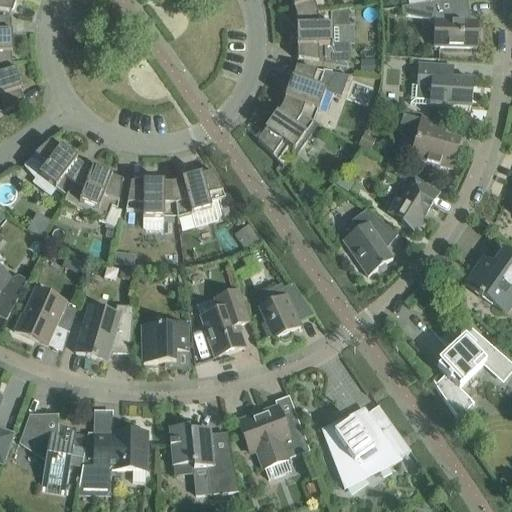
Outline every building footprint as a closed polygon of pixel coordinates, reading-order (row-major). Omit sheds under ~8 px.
[(0,0),(0,12),(13,14),(13,13),(17,0),(0,0)] [(289,0),(293,10),(294,10),(297,19),(336,12),(331,12),(327,0),(289,0)] [(466,0),(457,0),(401,8),(402,16),(435,23),(434,48),(477,49),(477,23),(470,22),(466,0)] [(333,46),(332,27),(349,27),(349,12),(336,13),(336,12),(297,19),(297,28),(296,28),(297,59),(296,60),(333,66),(350,69),(350,46),(333,46)] [(12,23),(0,20),(0,66),(11,64),(11,55),(12,55),(11,24),(12,23)] [(14,73),(11,64),(0,66),(0,116),(25,104),(24,102),(15,73),(14,73)] [(471,109),(473,81),(443,79),(444,67),(418,65),(417,86),(412,86),(411,106),(429,107),(471,109)] [(349,77),(332,74),(295,69),(295,70),(284,100),(285,100),(282,108),(318,127),(318,126),(313,124),(318,112),(325,92),(341,98),(349,77)] [(313,125),(317,127),(318,127),(282,108),(277,116),(276,115),(258,140),(257,142),(283,168),(284,167),(279,162),(288,149),(294,153),(306,136),(313,125)] [(447,126),(422,119),(422,121),(403,116),(401,125),(400,130),(401,134),(403,138),(406,141),(415,144),(411,160),(425,164),(424,168),(438,172),(439,168),(451,171),(459,142),(444,138),(447,126)] [(370,152),(375,142),(364,136),(359,146),(370,152)] [(50,142),(24,166),(25,167),(37,180),(36,181),(33,185),(49,197),(55,190),(66,198),(62,206),(84,168),(76,162),(77,161),(52,143),(51,142),(50,142)] [(84,168),(62,206),(63,206),(94,218),(94,221),(106,226),(112,209),(117,211),(123,182),(121,181),(92,170),(92,171),(84,168)] [(229,206),(213,173),(211,173),(181,182),(182,182),(173,185),(178,225),(179,224),(178,220),(191,216),(195,228),(218,222),(221,217),(217,202),(224,200),(228,206),(229,206)] [(415,233),(439,195),(413,179),(400,201),(396,198),(387,212),(393,216),(401,222),(402,225),(415,233)] [(178,225),(173,185),(164,185),(164,184),(133,184),(131,183),(124,220),(125,220),(127,213),(143,213),(143,220),(143,229),(146,232),(160,232),(163,229),(164,220),(177,220),(177,225),(178,225)] [(368,278),(393,261),(392,259),(391,260),(385,252),(397,237),(366,212),(351,222),(358,231),(343,242),(368,278)] [(49,226),(34,218),(28,229),(43,237),(49,226)] [(235,237),(245,251),(260,240),(249,226),(235,237)] [(505,314),(511,304),(511,259),(504,254),(488,277),(478,270),(466,286),(479,295),(478,297),(481,300),(483,298),(505,314)] [(0,319),(6,322),(27,282),(18,277),(10,280),(0,272),(0,319)] [(298,323),(313,316),(292,285),(283,289),(281,285),(273,289),(273,287),(257,294),(257,306),(258,310),(265,325),(262,327),(268,341),(272,339),(273,342),(280,339),(281,341),(285,342),(290,340),(291,337),(290,335),(301,330),(298,323)] [(66,304),(35,290),(23,317),(21,316),(14,333),(47,347),(56,328),(69,334),(77,308),(66,304)] [(214,301),(197,307),(200,318),(215,360),(245,350),(238,328),(250,324),(239,292),(214,301)] [(129,357),(133,309),(117,307),(114,316),(89,308),(76,354),(95,360),(96,358),(111,362),(113,355),(129,357)] [(187,326),(142,327),(143,365),(175,364),(175,353),(187,353),(187,326)] [(511,365),(468,328),(448,348),(453,353),(437,368),(446,377),(436,386),(434,384),(433,384),(462,426),(463,426),(457,416),(470,403),(473,406),(474,405),(459,390),(484,364),(501,381),(511,369),(511,365)] [(0,402),(2,398),(0,397),(0,464),(3,465),(14,435),(0,430),(0,402)] [(411,456),(378,408),(368,415),(366,412),(347,425),(344,420),(322,431),(344,491),(346,490),(345,489),(375,468),(379,474),(401,463),(411,456)] [(257,451),(265,470),(269,482),(292,473),(287,462),(310,454),(294,412),(280,417),(278,409),(238,424),(250,454),(257,451)] [(77,429),(57,426),(57,433),(44,430),(41,441),(27,438),(24,445),(47,454),(40,492),(65,496),(77,429)] [(212,456),(210,431),(190,433),(189,428),(169,430),(173,468),(193,466),(196,498),(210,497),(239,494),(231,454),(212,456)] [(82,468),(78,492),(109,492),(109,471),(133,472),(132,484),(145,484),(145,472),(146,472),(147,434),(113,433),(113,437),(94,437),(94,468),(82,468)]
